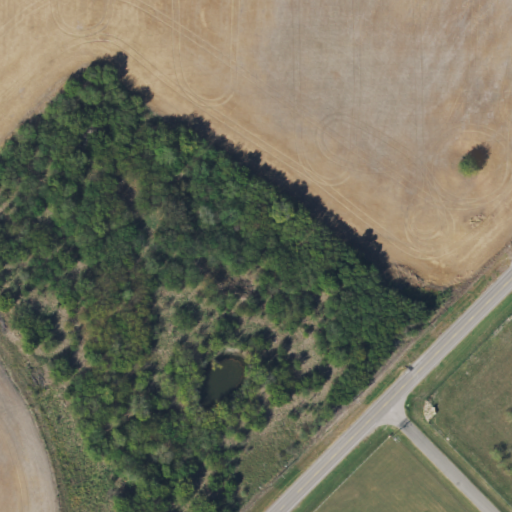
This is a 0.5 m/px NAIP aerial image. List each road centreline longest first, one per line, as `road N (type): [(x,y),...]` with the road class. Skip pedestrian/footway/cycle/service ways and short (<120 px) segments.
road 1 (secondary): [(511,268),(273,511)]
road 2 (residential): [(384,400),(488,511)]
